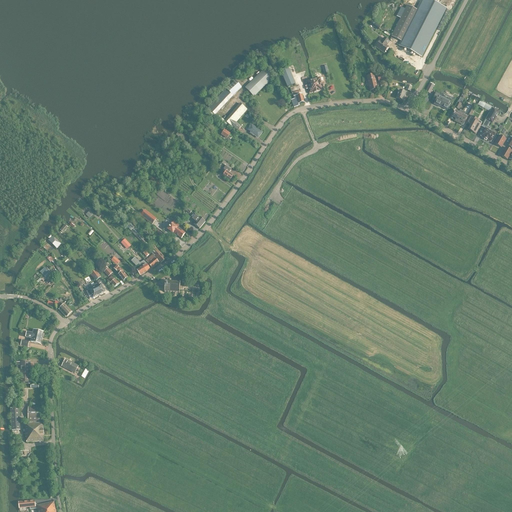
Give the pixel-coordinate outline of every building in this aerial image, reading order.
[(421,0),(401,41),(399,45),(422,57),(447,9),(429,0),(421,0)] [(407,5),(392,36),(401,41),(417,10),(407,5)] [(372,21),(370,24),(378,29),(380,27),(372,21)] [(376,47),(384,53),(388,47),(386,45),(389,41),(384,38),(381,42),(380,41),(376,47)] [(261,71),(245,87),(250,93),(253,96),(254,96),(263,87),(273,77),(264,68),(261,71)] [(282,73),(288,87),(296,83),(290,70),(282,73)] [(366,76),(370,91),(378,89),(374,74),(366,76)] [(320,77),(313,79),(316,92),(319,92),(319,91),(323,90),(322,85),(324,85),(323,82),(321,82),(320,77)] [(316,92),(313,79),(306,81),(307,86),(305,86),(306,89),(308,89),(309,94),(314,92),(314,93),(316,92)] [(241,88),(235,81),(226,89),(233,96),(241,88)] [(429,83),(425,91),(426,91),(430,94),(434,86),(430,84),(429,83)] [(397,98),(403,100),(406,92),(399,90),(397,98)] [(433,99),(436,101),(434,104),(440,107),(440,106),(447,109),(450,102),(438,96),(439,95),(436,93),(433,99)] [(293,99),(291,100),(291,101),(294,108),(299,106),(299,104),(304,102),(303,98),(302,94),(293,96),(294,99),(293,99)] [(228,116),(224,120),(232,127),(232,126),(233,128),(237,131),(241,127),(241,126),(237,123),(236,122),(247,109),(240,103),(228,116)] [(472,104),(467,114),(471,116),(476,106),(472,104)] [(493,108),(486,120),(490,122),(492,123),(499,112),(493,108)] [(451,119),(457,122),(463,111),(460,110),(459,113),(456,111),(451,119)] [(463,111),(457,122),(463,125),(467,117),(464,115),(465,113),(463,111)] [(478,121),(479,121),(471,117),(467,123),(471,125),(469,130),(476,133),(482,123),(478,121)] [(490,128),(488,126),(490,122),(486,120),(482,126),(485,128),(481,136),(480,136),(481,136),(490,142),(491,142),(495,134),(489,130),(490,128)] [(251,125),(247,130),(249,131),(251,132),(250,133),(253,135),(254,134),(258,137),(262,132),(253,126),(251,125)] [(176,135),(186,143),(190,138),(180,130),(176,135)] [(494,144),(501,148),(506,139),(499,135),(494,144)] [(501,156),(507,160),(511,151),(510,150),(511,148),(509,147),(508,148),(506,147),(501,156)] [(223,175),(230,180),(233,175),(229,172),(231,170),(226,166),(223,169),(226,171),(223,175)] [(153,177),(151,180),(155,184),(156,184),(159,187),(162,184),(153,177)] [(156,219),(145,210),(141,215),(152,224),(156,219)] [(194,213),(189,218),(194,222),(193,224),(199,229),(205,222),(199,217),(194,213)] [(173,234),(175,235),(176,234),(181,238),(185,233),(177,227),(179,225),(174,221),(167,230),(173,234)] [(131,230),(134,227),(130,223),(130,222),(126,226),(130,230),(131,230)] [(60,230),(63,233),(68,227),(65,224),(60,230)] [(135,227),(131,230),(146,246),(148,244),(145,241),(144,241),(143,240),(144,239),(141,235),(142,234),(135,227)] [(164,235),(154,227),(151,231),(161,239),(164,235)] [(53,236),(49,240),(57,248),(61,244),(53,236)] [(127,249),(132,245),(125,238),(121,242),(127,249)] [(149,248),(152,252),(151,252),(160,263),(166,259),(153,245),(149,248)] [(141,262),(144,259),(139,254),(136,257),(141,262)] [(47,257),(47,258),(50,262),(51,261),(56,267),(60,273),(63,271),(59,265),(51,256),(50,255),(49,256),(47,257)] [(146,261),(152,268),(159,262),(153,256),(149,259),(148,259),(146,261)] [(143,266),(146,272),(150,269),(145,261),(142,263),(143,266)] [(102,268),(104,270),(103,271),(108,276),(112,273),(105,265),(102,268)] [(118,271),(120,273),(118,275),(123,281),(128,277),(123,271),(116,265),(113,268),(118,272),(118,271)] [(146,272),(143,266),(137,270),(140,275),(146,272)] [(89,273),(96,281),(101,277),(95,268),(89,273)] [(111,276),(107,280),(109,282),(108,283),(109,284),(110,283),(114,287),(119,283),(114,279),(111,276)] [(37,288),(38,289),(41,286),(40,285),(44,282),(45,283),(48,280),(44,277),(42,279),(42,281),(43,282),(40,284),(39,283),(38,283),(35,285),(35,287),(36,288),(37,288)] [(163,291),(163,292),(164,292),(165,293),(165,292),(167,292),(167,293),(168,293),(168,292),(170,292),(170,293),(171,293),(171,292),(173,292),(173,293),(173,296),(176,296),(176,293),(177,293),(177,292),(179,292),(179,293),(179,292),(180,293),(180,292),(179,291),(180,289),(180,290),(180,289),(180,288),(180,286),(181,287),(181,286),(180,285),(180,283),(181,284),(181,283),(180,282),(179,282),(177,282),(177,281),(177,279),(174,279),(174,281),(173,281),(173,282),(172,282),(172,281),(171,281),(171,279),(168,279),(168,281),(168,282),(166,282),(166,281),(165,281),(164,281),(164,282),(165,282),(165,285),(164,285),(164,286),(164,288),(164,289),(164,291),(163,291)] [(97,286),(96,284),(91,287),(92,289),(87,292),(89,296),(92,295),(93,297),(93,298),(94,297),(104,292),(105,292),(105,291),(101,284),(97,286)] [(65,304),(59,309),(62,312),(67,316),(72,312),(65,304)] [(26,337),(32,339),(31,342),(41,344),(43,332),(34,330),(33,334),(27,332),(26,337)] [(62,366),(65,368),(66,367),(75,372),(78,366),(66,359),(62,366)] [(20,372),(30,372),(30,362),(17,362),(17,372),(20,372)] [(80,376),(84,378),(88,371),(83,368),(80,376)] [(30,372),(20,372),(20,382),(30,382),(30,372)] [(28,420),(42,421),(42,406),(28,406),(28,420)] [(25,424),(25,437),(26,437),(26,442),(44,441),(43,435),(44,435),(44,434),(43,430),(44,430),(43,429),(43,423),(25,424)] [(37,505),(36,505),(37,508),(37,511),(55,511),(54,502),(37,505)]
